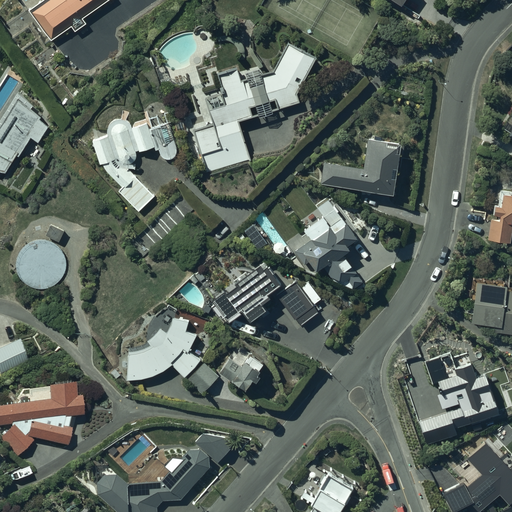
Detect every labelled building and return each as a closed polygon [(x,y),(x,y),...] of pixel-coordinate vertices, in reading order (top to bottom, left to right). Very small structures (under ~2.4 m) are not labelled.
[(51,44),(111,1),(109,0),(58,0),(32,18),(51,44)] [(384,0),(400,10),(406,0),(384,0)] [(316,64),(287,49),(272,78),(238,88),(234,75),(216,80),(225,109),(207,114),(212,129),(192,135),(205,178),(248,165),(237,126),(298,108),(296,101),(316,64)] [(0,185),(3,187),(30,143),(38,148),(48,131),(17,105),(0,132),(0,185)] [(176,153),(175,149),(168,128),(149,134),(147,128),(132,134),(131,130),(128,128),(126,126),(122,124),(119,124),(116,124),(112,126),(110,128),(108,131),(106,134),(106,137),(107,141),(91,146),(99,170),(102,169),(102,170),(104,173),(106,176),(113,183),(122,192),(118,195),(139,215),(154,200),(127,172),(128,170),(128,169),(131,168),(133,167),(134,166),(136,164),(136,162),(136,160),(136,158),(135,157),(154,150),(156,156),(160,155),(160,157),(160,159),(161,161),(162,162),(164,164),(166,164),(169,165),(171,164),(173,163),(174,162),(176,160),(176,158),(176,156),(176,153)] [(324,169),(321,190),(392,201),(400,150),(368,145),(363,175),(324,169)] [(511,199),(503,199),(502,210),(495,209),(494,218),(500,219),(500,224),(491,222),(488,242),(511,245),(511,235),(511,199)] [(49,227),(44,239),(57,244),(61,233),(49,227)] [(312,244),(295,256),(304,269),(309,266),(316,277),(325,271),(335,285),(353,273),(345,261),(349,258),(346,253),(357,245),(346,230),(335,237),(331,232),(313,245),(312,244)] [(65,270),(66,268),(66,265),(65,262),(65,260),(64,257),(62,255),(61,253),(59,251),(58,249),(56,247),(53,246),(51,244),(49,243),(46,243),(44,242),(41,242),(38,242),(36,242),(33,243),(31,244),(28,245),(26,246),(24,248),(22,250),(20,252),(19,254),(18,257),(17,259),(16,261),(15,264),(15,267),(15,268),(15,269),(16,272),(16,275),(17,277),(18,279),(20,282),(21,284),(23,286),(25,287),(27,289),(30,290),(32,291),(35,292),(37,292),(40,292),(43,292),(45,292),(48,291),(50,290),(53,289),(55,288),(57,286),(59,284),(61,282),(62,280),(63,278),(64,275),(65,273),(65,270)] [(227,328),(241,318),(242,319),(245,317),(247,319),(250,317),(253,322),(247,326),(250,330),(260,323),(251,311),(280,291),(264,268),(211,305),(227,328)] [(511,296),(505,295),(506,290),(476,286),(471,327),(496,331),(495,336),(511,338),(511,296)] [(314,309),(295,287),(277,301),(296,323),(314,309)] [(132,359),(129,359),(128,383),(133,383),(137,383),(142,382),(147,381),(152,379),(156,378),(161,376),(165,373),(169,371),(173,368),(183,381),(188,377),(192,373),(196,369),(200,364),(187,354),(190,350),(192,346),(195,342),(185,337),(189,326),(175,322),(174,325),(173,328),(171,331),(170,333),(168,336),(167,339),(165,341),(163,344),(160,346),(158,348),(155,350),(153,352),(150,353),(147,355),(144,356),(141,357),(138,358),(135,358),(132,359)] [(24,340),(0,351),(0,375),(33,361),(24,340)] [(262,367),(237,352),(221,378),(245,394),(262,367)] [(454,432),(499,417),(486,377),(476,381),(474,374),(471,366),(454,372),(457,380),(435,387),(445,416),(417,425),(424,448),(456,437),(454,432)] [(218,380),(204,367),(188,384),(202,397),(218,380)] [(30,444),(29,444),(65,449),(68,433),(66,432),(68,422),(80,420),(77,401),(72,402),(70,389),(44,393),(46,406),(0,412),(0,432),(10,431),(0,442),(0,447),(16,460),(30,444)] [(195,446),(217,465),(232,449),(224,441),(203,438),(195,446)] [(511,500),(511,467),(486,438),(465,457),(479,472),(466,484),(464,481),(442,492),(452,511),(470,502),(478,511),(499,492),(509,504),(511,500)] [(99,500),(114,511),(158,511),(159,508),(163,503),(180,503),(208,471),(208,460),(200,453),(189,454),(162,484),(125,486),(116,478),(105,480),(98,489),(99,500)] [(341,511),(357,485),(333,472),(310,511),(341,511)]
